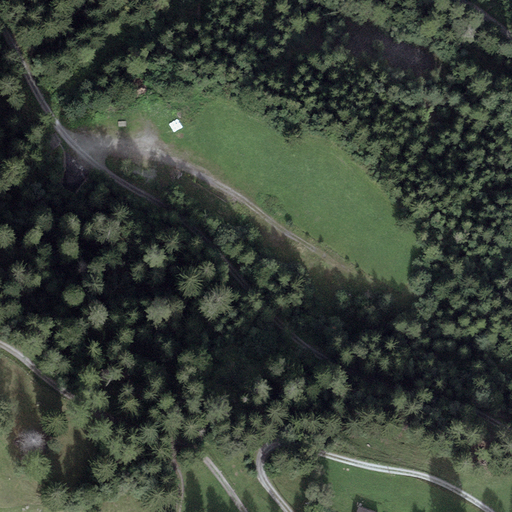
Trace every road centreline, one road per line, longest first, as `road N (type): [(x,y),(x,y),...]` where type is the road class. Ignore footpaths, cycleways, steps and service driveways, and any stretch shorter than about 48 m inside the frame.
road 1 (track): [(0,19),(39,101),(83,154),(203,237),(280,327),(340,371),(485,416),(511,433)]
road 2 (track): [(490,511),(432,479),(282,443),(267,447),(260,461),(262,478),(288,511)]
road 3 (track): [(244,511),(196,450),(99,413),(0,345)]
road 4 (track): [(83,154),(124,146),(176,162),(281,226),(308,252)]
